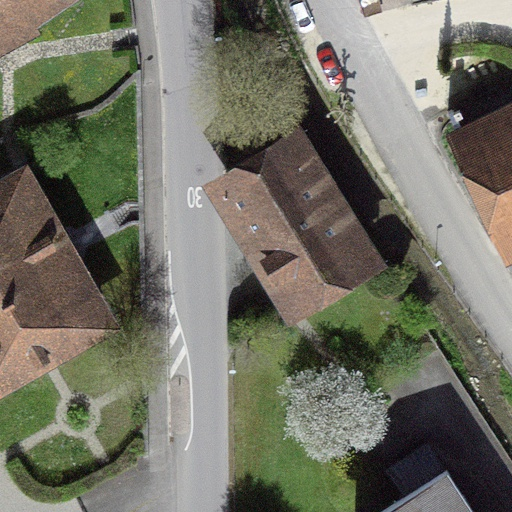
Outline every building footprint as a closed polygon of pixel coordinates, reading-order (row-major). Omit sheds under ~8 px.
[(0,0),(0,39),(35,19),(31,13),(53,0),(0,0)] [(511,134),(469,156),(511,240),(511,134)] [(291,144),(224,184),(245,226),(295,305),(366,261),(291,144)] [(0,378),(100,322),(19,179),(0,189),(0,378)] [(466,511),(425,449),(390,472),(407,498),(385,511),(466,511)]
